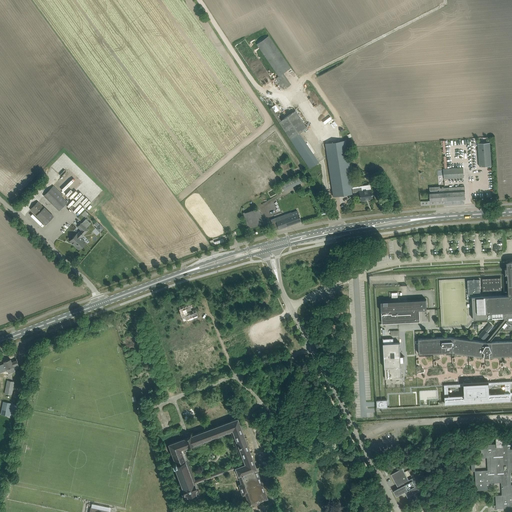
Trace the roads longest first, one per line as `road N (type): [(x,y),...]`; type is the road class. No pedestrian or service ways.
road 1 (track): [(446,0),(308,77)]
road 2 (track): [(511,415),(378,426),(357,435)]
road 3 (unclassified): [(0,198),(100,303)]
